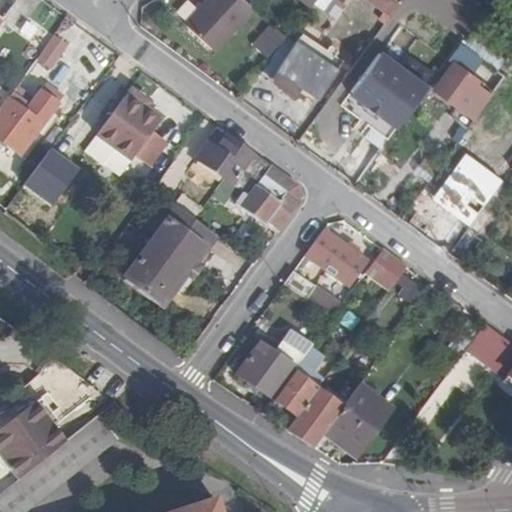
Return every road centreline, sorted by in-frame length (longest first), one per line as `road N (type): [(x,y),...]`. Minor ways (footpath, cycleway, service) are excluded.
road 1 (residential): [(328,186),(97,9)]
road 2 (residential): [(179,396),(328,186)]
road 3 (residential): [(511,318),(328,186)]
road 4 (tertiary): [(0,260),(179,396)]
road 5 (tertiary): [(179,396),(338,511)]
